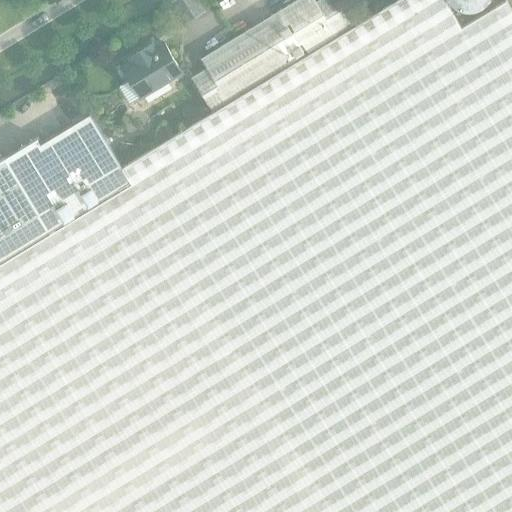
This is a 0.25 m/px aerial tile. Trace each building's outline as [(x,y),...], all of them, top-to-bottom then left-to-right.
[(511,511),(511,9),(507,2),(461,29),(443,0),(394,0),(214,110),(122,166),(121,167),(132,185),(0,265),(0,511),(511,511)] [(191,74),(212,108),(351,23),(336,0),(290,0),(200,55),(206,65),(191,74)] [(131,80),(119,87),(124,96),(129,104),(141,97),(182,72),(164,42),(155,48),(152,43),(130,57),(132,61),(123,67),(131,80)] [(67,84),(56,90),(71,116),(82,109),(67,84)] [(0,265),(132,185),(121,167),(122,166),(90,114),(41,144),(37,137),(0,160),(0,265)] [(120,142),(118,155),(131,157),(133,144),(120,142)]
